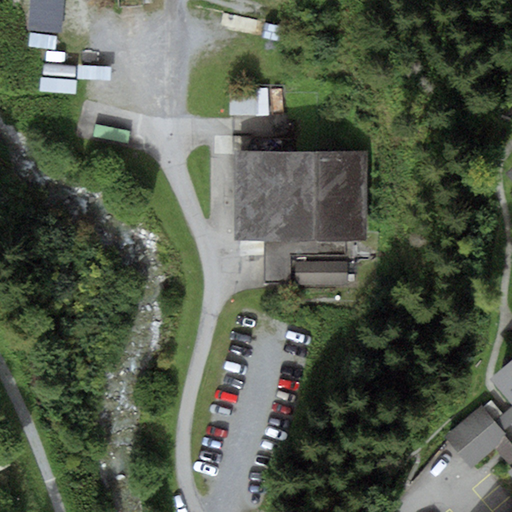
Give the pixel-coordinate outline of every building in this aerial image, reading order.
[(231,124),(269,122),(267,95),(229,98),(231,124)] [(367,152),(237,152),(236,239),(265,239),(346,240),(367,240),(367,152)] [(346,240),(265,239),(264,281),(291,282),(291,253),(346,253),(346,240)] [(347,285),(347,262),(297,262),(297,285),(347,285)] [(511,361),(491,379),(511,403),(511,361)] [(490,400),(481,408),(502,433),(511,423),(511,406),(503,415),(490,400)] [(481,408),(479,406),(445,435),(473,467),(494,448),(506,438),(502,433),(481,408)] [(0,435),(0,470),(13,464),(0,435)] [(511,444),(506,438),(494,448),(510,467),(511,465),(511,444)]
